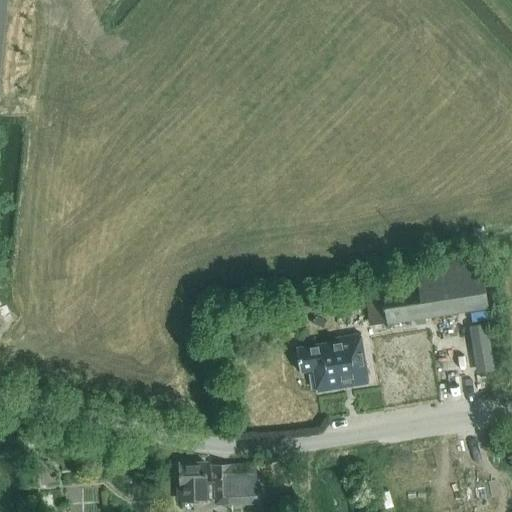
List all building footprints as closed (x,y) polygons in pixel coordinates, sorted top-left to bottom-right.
[(418,285),(382,291),(382,294),(387,323),(488,307),(480,255),(415,265),(418,285)] [(472,325),(480,372),(492,370),(484,323),(472,325)] [(329,342),(296,347),(300,374),(313,372),(316,392),(339,389),(337,379),(367,375),(360,333),(328,338),(329,342)] [(206,482),(205,463),(179,464),(180,501),(186,501),(186,503),(197,503),(197,501),(206,501),(206,499),(213,499),(214,506),(257,504),(256,481),(255,464),(211,465),(212,482),(206,482)] [(72,495),(74,511),(104,511),(101,489),(72,495)] [(43,509),(55,508),(54,496),(42,497),(43,509)]
